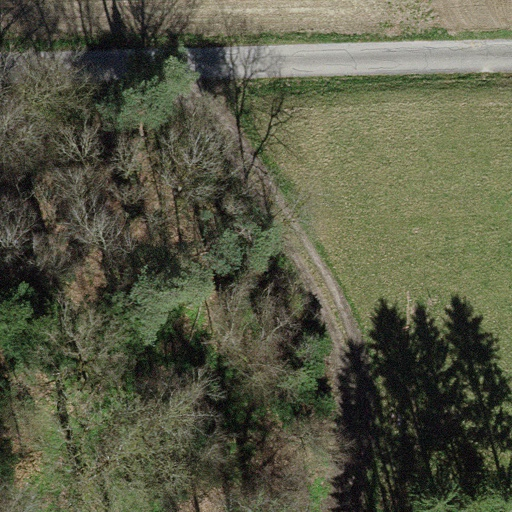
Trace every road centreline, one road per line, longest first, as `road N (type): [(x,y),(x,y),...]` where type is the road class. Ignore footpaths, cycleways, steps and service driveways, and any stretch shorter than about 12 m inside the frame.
road 1 (unclassified): [(511,59),(0,65)]
road 2 (track): [(354,511),(357,350),(202,65)]
